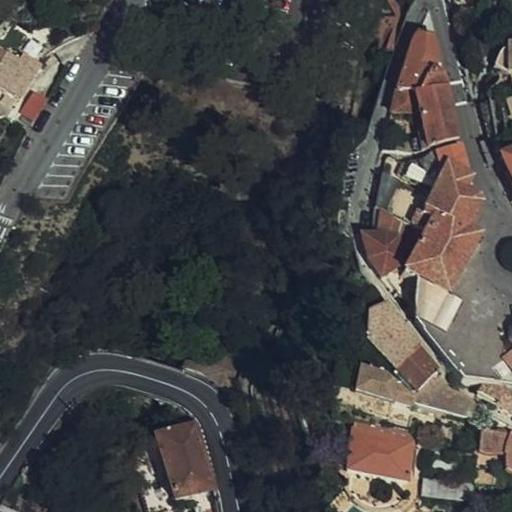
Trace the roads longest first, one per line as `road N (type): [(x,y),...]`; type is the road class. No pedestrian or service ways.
road 1 (secondary): [(0,473),(74,377),(125,371),(201,400),(217,426),(236,511)]
road 2 (residential): [(131,0),(0,214)]
road 3 (residential): [(502,227),(469,138),(435,0)]
